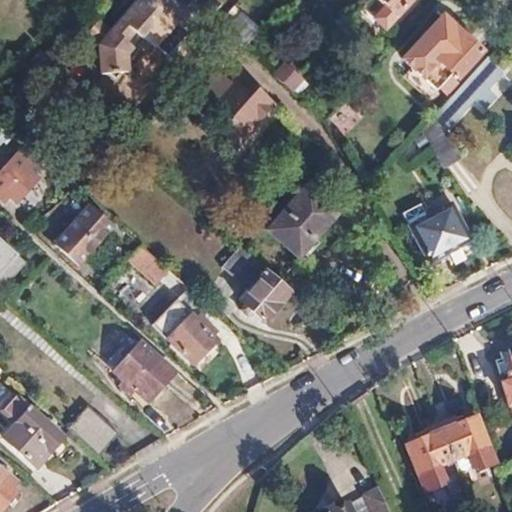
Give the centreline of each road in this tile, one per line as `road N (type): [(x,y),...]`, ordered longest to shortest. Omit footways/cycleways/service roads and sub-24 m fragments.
road 1 (residential): [(511,283),(425,322),(262,419)]
road 2 (residential): [(262,419),(103,511)]
road 3 (residential): [(262,419),(176,511)]
